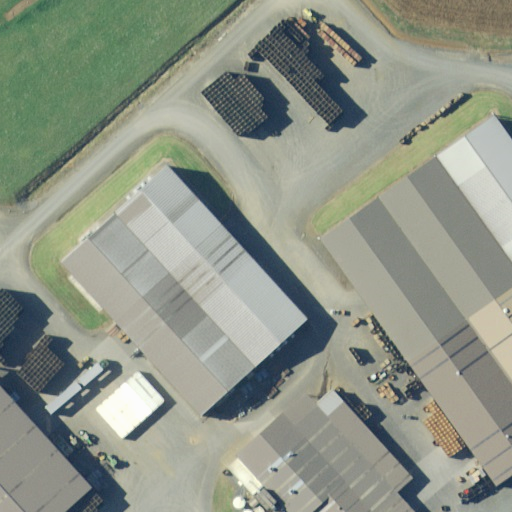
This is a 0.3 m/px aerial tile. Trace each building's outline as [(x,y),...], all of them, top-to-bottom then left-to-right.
[(324,232),(496,477),(511,465),(511,125),(500,109),(324,232)] [(313,305),(173,153),(64,253),(204,405),(313,305)] [(0,363),(7,370),(51,329),(0,273),(0,363)] [(165,397),(139,367),(108,395),(135,424),(165,397)] [(0,375),(0,511),(54,511),(93,478),(0,375)] [(424,511),(303,381),(231,447),(291,511),(424,511)] [(243,492),(231,501),(238,511),(250,503),(243,492)]
